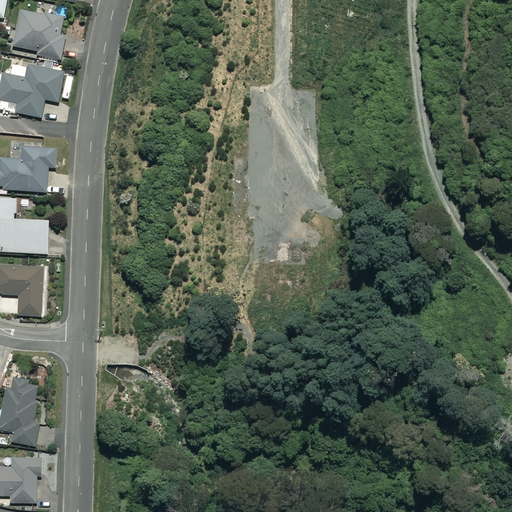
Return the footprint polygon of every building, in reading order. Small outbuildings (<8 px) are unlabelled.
[(64,10),(39,5),(37,13),(20,10),(13,46),(37,50),(37,54),(62,60),(67,36),(60,35),(64,10)] [(58,101),(64,71),(62,70),(64,62),(52,60),(50,68),(28,64),(26,77),(2,73),(0,84),(0,98),(17,102),(15,112),(41,117),(44,99),(58,101)] [(0,157),(0,186),(2,186),(2,189),(46,192),(48,166),(58,167),(59,148),(21,146),(21,158),(0,157)] [(237,164),(227,164),(226,194),(248,194),(248,171),(237,171),(237,164)] [(14,198),(0,197),(0,251),(47,253),(48,220),(13,218),(14,198)] [(249,262),(247,210),(219,210),(219,266),(246,267),(247,298),(321,296),(320,268),(337,267),(335,213),(311,214),(312,234),(303,234),(304,260),(249,262)] [(43,267),(0,264),(0,293),(18,294),(17,314),(40,316),(43,267)] [(39,381),(15,377),(13,387),(6,386),(0,424),(0,429),(13,432),(12,442),(35,445),(39,420),(33,419),(39,381)] [(40,458),(7,458),(7,466),(0,466),(0,494),(10,495),(10,502),(36,502),(36,475),(40,475),(40,458)]
